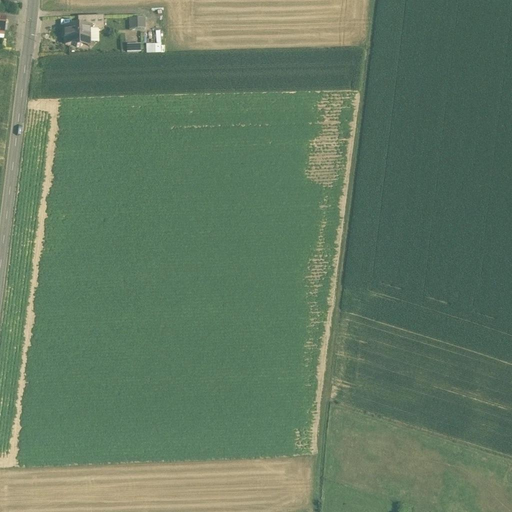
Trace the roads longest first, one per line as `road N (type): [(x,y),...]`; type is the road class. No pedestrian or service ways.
road 1 (track): [(374,0),(318,511)]
road 2 (secondary): [(0,265),(31,0)]
